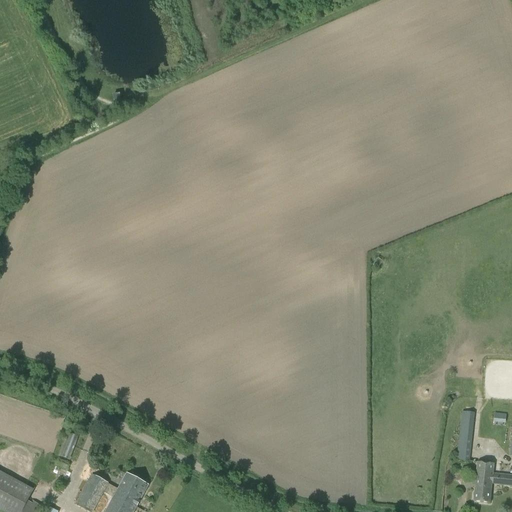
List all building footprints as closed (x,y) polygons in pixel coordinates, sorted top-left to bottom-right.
[(470,461),(475,413),(462,412),(457,459),(470,461)] [(492,413),(492,423),(505,423),(505,413),(492,413)] [(65,440),(60,455),(69,459),(78,437),(65,432),(62,439),(65,440)] [(59,460),(57,466),(67,469),(69,464),(59,460)] [(494,483),(494,473),(495,463),(479,462),(475,501),(492,503),(494,483)] [(32,504),(28,501),(34,490),(0,471),(0,510),(3,511),(37,511),(41,506),(34,502),(32,504)] [(135,511),(150,485),(128,473),(120,488),(93,474),(76,505),(89,511),(94,511),(105,492),(115,498),(107,511),(135,511)] [(511,475),(494,473),(494,483),(511,484),(511,475)]
